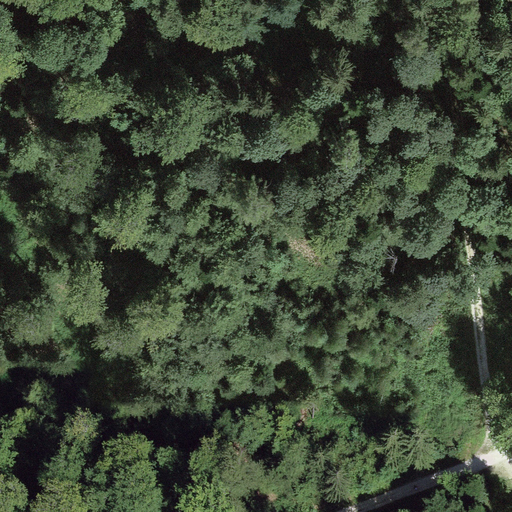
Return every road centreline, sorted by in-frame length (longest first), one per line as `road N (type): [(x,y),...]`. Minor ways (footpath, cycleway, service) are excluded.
road 1 (track): [(443,0),(504,447)]
road 2 (track): [(347,511),(511,444)]
